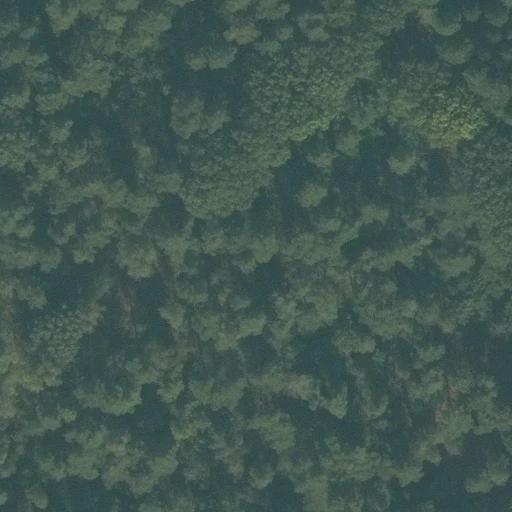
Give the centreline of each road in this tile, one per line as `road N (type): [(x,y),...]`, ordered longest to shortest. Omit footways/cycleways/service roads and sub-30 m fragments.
road 1 (unknown): [(390,0),(511,186)]
road 2 (track): [(410,0),(511,160)]
